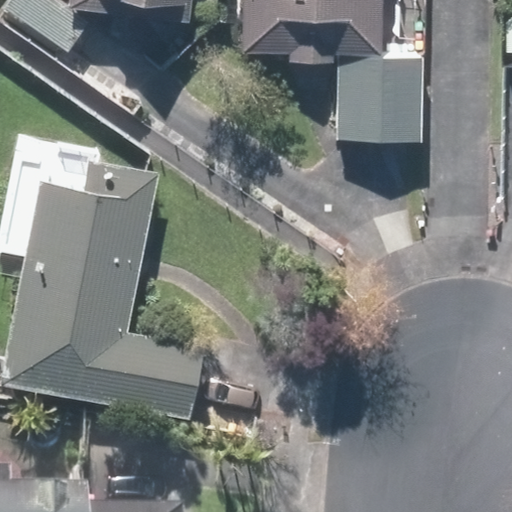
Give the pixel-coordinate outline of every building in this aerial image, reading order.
[(76,25),(44,0),(0,0),(0,12),(53,54),(76,25)] [(366,0),(230,0),(229,52),(331,56),(364,57),(366,0)] [(364,57),(331,56),(328,138),(407,141),(410,59),(364,57)] [(0,279),(0,381),(177,418),(190,351),(114,335),(147,177),(26,152),(0,279)] [(71,511),(72,505),(0,503),(0,511),(71,511)]
